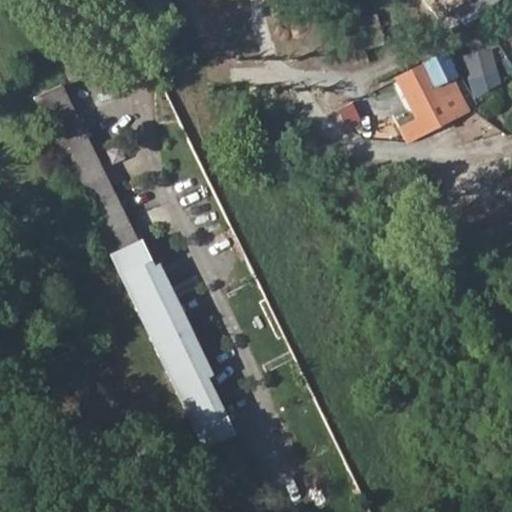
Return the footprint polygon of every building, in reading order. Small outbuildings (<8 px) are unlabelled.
[(417,0),(437,24),(464,0),(417,0)] [(484,1),(483,0),(464,0),(437,24),(445,33),(484,1)] [(381,89),(409,146),(470,116),(443,59),(381,89)] [(31,99),(70,178),(92,166),(53,87),(31,99)] [(92,166),(70,178),(108,256),(131,244),(92,166)] [(262,511),(131,244),(108,256),(232,511),(262,511)] [(280,471),(287,488),(301,481),(293,464),(280,471)]
